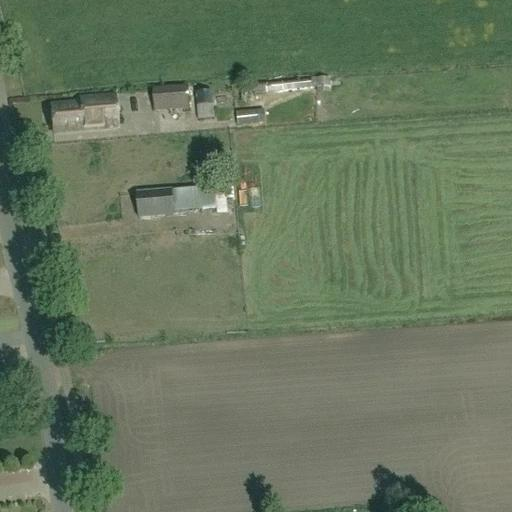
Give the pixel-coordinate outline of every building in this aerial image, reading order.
[(311,78),(267,83),(267,85),(254,85),(254,94),(269,94),(312,89),(311,78)] [(188,88),(182,88),(154,91),(156,111),(190,109),(188,88)] [(84,131),(116,128),(114,100),(101,101),(101,100),(80,102),(81,106),(51,109),(53,134),(84,131)] [(266,124),(264,111),(234,114),(235,127),(266,124)] [(215,188),(173,192),(137,195),(139,219),(175,216),(174,214),(216,210),(215,188)]
